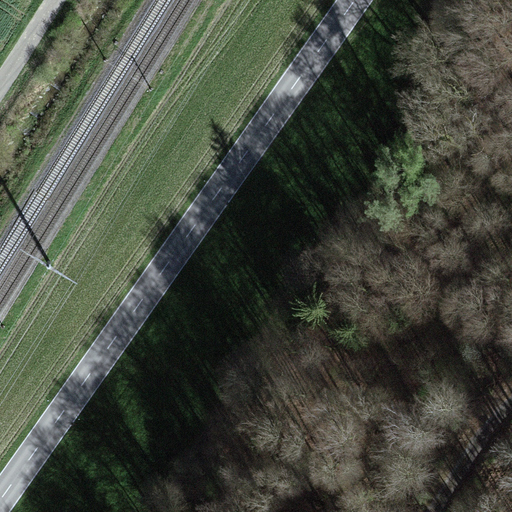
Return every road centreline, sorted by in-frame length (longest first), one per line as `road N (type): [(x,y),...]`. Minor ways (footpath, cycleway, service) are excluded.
road 1 (secondary): [(354,0),(0,500)]
road 2 (track): [(431,511),(511,397)]
